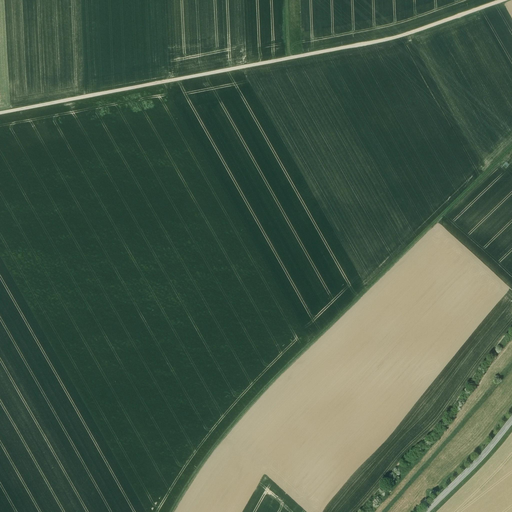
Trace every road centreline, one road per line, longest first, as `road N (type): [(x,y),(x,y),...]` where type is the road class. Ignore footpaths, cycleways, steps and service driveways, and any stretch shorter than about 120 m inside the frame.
road 1 (track): [(0,111),(390,41),(492,0)]
road 2 (track): [(511,146),(209,445),(172,511)]
road 3 (tertiary): [(425,511),(511,418)]
